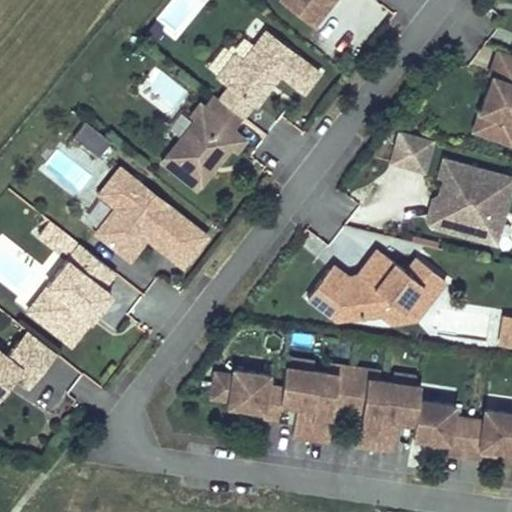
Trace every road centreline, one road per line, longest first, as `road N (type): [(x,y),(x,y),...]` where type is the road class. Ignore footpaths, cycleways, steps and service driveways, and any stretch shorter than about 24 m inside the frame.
road 1 (residential): [(447,0),(96,451)]
road 2 (residential): [(502,511),(96,451)]
